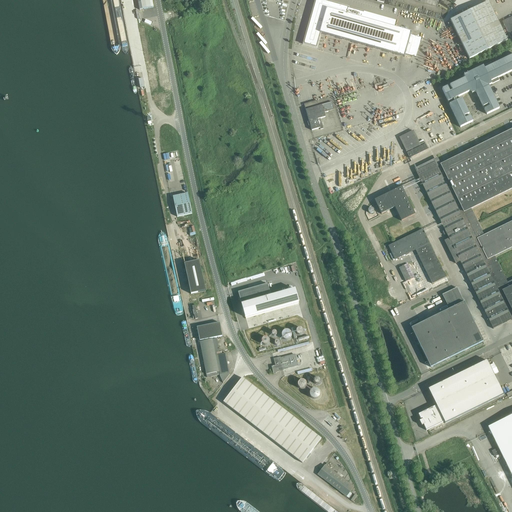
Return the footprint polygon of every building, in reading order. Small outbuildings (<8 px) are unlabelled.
[(137,0),(140,10),(153,8),(151,0),(137,0)] [(317,18),(312,16),(304,44),(316,47),(320,34),(399,56),(405,57),(405,55),(416,58),(417,54),(406,51),(410,39),(420,42),(421,38),(411,35),(411,33),(406,32),(406,31),(394,28),(362,19),(364,13),(322,1),(317,18)] [(450,21),(459,39),(486,26),(497,21),(488,2),(450,21)] [(511,16),(502,21),(511,39),(511,37),(511,16)] [(486,26),(459,39),(469,59),(507,40),(497,21),(486,26)] [(447,87),(442,89),(448,102),(453,99),(455,102),(450,105),(460,128),(473,122),(470,116),(465,119),(464,117),(469,114),(462,99),(457,101),(455,99),(471,91),(472,93),(476,92),(487,115),(499,109),(488,86),(499,81),(498,78),(511,70),(511,67),(511,65),(511,64),(511,55),(485,69),(483,66),(464,76),(465,78),(450,85),(452,91),(450,92),(447,87)] [(332,103),(322,105),(319,107),(317,101),(304,105),(309,122),(311,122),(312,125),(310,126),(312,131),(320,129),(320,130),(336,126),(333,118),(321,122),(320,119),(325,118),(324,113),(334,110),(332,102),(331,102),(332,103)] [(511,130),(436,167),(434,163),(416,172),(425,190),(445,231),(443,232),(444,235),(447,234),(449,239),(444,241),(455,264),(460,262),(464,269),(493,329),(511,320),(511,319),(511,130)] [(399,138),(409,159),(428,150),(424,143),(420,145),(413,131),(399,138)] [(402,221),(415,215),(402,187),(375,201),(381,215),(395,208),(402,221)] [(173,197),(177,217),(192,214),(188,194),(173,197)] [(422,230),(388,246),(392,253),(390,254),(393,261),(410,253),(426,287),(446,278),(422,230)] [(184,264),(191,294),(196,293),(199,292),(206,291),(199,261),(184,264)] [(399,268),(406,282),(412,279),(406,265),(399,268)] [(267,284),(238,292),(241,305),(245,318),(299,302),(295,289),(271,296),(267,284)] [(483,342),(474,322),(473,321),(473,320),(471,318),(457,288),(442,295),(449,310),(421,323),(411,328),(430,368),(483,342)] [(219,323),(197,328),(200,341),(222,336),(219,323)] [(291,336),(291,335),(291,334),(291,333),(290,332),(289,331),(288,331),(287,330),(286,330),(285,331),(284,331),(283,331),(283,332),(282,332),(282,333),(282,334),(282,335),(282,336),(282,337),(282,338),(283,338),(283,339),(284,340),(285,340),(286,340),(287,340),(288,340),(289,340),(289,339),(290,339),(290,338),(291,338),(291,337),(291,336)] [(269,342),(269,341),(269,340),(269,339),(268,339),(268,338),(267,338),(266,338),(265,338),(264,338),(263,338),(262,339),(262,340),(261,340),(261,341),(261,342),(262,343),(262,344),(263,345),(264,345),(264,346),(265,346),(266,346),(267,345),(268,345),(268,344),(269,344),(269,343),(269,342)] [(228,364),(227,362),(226,354),(216,356),(215,353),(219,352),(217,339),(213,340),(200,342),(206,375),(207,378),(220,375),(220,377),(223,383),(230,375),(228,364)] [(314,348),(317,362),(324,360),(320,347),(314,348)] [(275,366),(271,367),(273,373),(283,370),(297,366),(295,355),(280,359),(280,358),(274,359),(275,366)] [(503,393),(487,360),(428,389),(436,406),(418,415),(421,421),(420,421),(422,425),(423,425),(426,431),(503,393)] [(223,402),(302,463),(321,439),(242,378),(223,402)] [(304,381),(303,380),(302,380),(301,380),(300,381),(299,381),(299,382),(298,383),(297,384),(297,385),(298,386),(298,387),(299,388),(300,389),(301,389),(302,389),(303,389),(304,389),(305,388),(306,388),(306,387),(307,386),(307,385),(307,384),(306,383),(306,382),(305,381),(304,381)] [(311,391),(310,392),(310,393),(310,394),(310,395),(310,396),(310,397),(311,397),(311,398),(312,398),(312,399),(313,399),(314,399),(315,399),(316,399),(317,399),(318,399),(318,398),(319,398),(319,397),(320,396),(320,395),(320,394),(320,393),(320,392),(319,391),(318,390),(317,390),(317,389),(316,389),(315,389),(314,389),(313,389),(312,390),(311,390),(311,391)] [(511,415),(488,427),(511,476),(511,415)] [(289,475),(225,426),(219,434),(282,483),(287,486),(291,486),(294,483),(292,479),(289,475)] [(317,475),(346,497),(354,487),(325,465),(317,475)]
